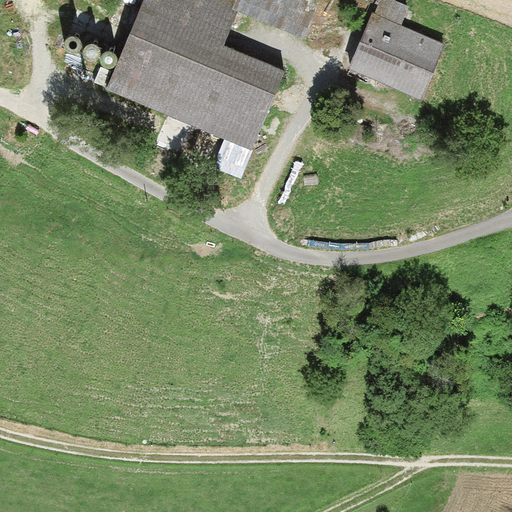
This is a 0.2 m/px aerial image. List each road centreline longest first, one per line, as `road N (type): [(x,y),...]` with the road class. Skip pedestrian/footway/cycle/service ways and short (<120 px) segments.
road 1 (residential): [(0,104),(268,250),(326,262),(398,255),(511,219)]
road 2 (track): [(511,467),(130,458),(0,433)]
